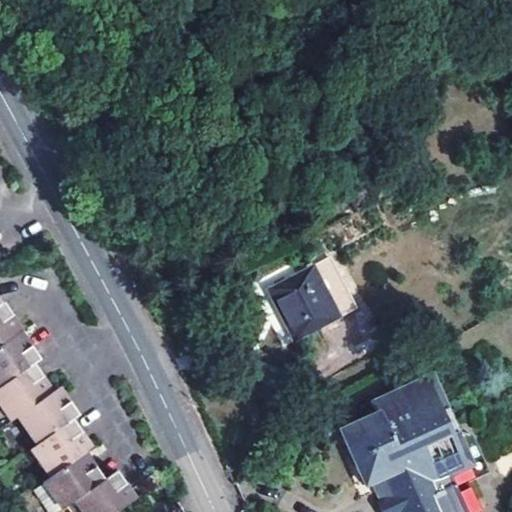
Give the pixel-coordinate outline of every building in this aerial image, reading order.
[(294,345),(354,312),(327,263),(266,296),(294,345)] [(1,308),(0,308),(0,349),(14,340),(16,339),(10,329),(7,325),(12,322),(1,308)] [(0,390),(31,369),(37,365),(28,352),(24,354),(22,351),(14,340),(0,349),(0,390)] [(41,383),(31,369),(0,390),(0,412),(9,426),(16,421),(46,400),(39,391),(36,387),(41,383)] [(459,443),(428,377),(368,403),(374,417),(339,432),(364,487),(373,482),(381,479),(396,511),(462,511),(452,488),(464,482),(488,471),(472,437),(459,443)] [(35,449),(68,426),(74,421),(65,408),(61,410),(58,406),(52,396),(46,400),(16,421),(35,449)] [(77,438),(68,426),(35,449),(28,453),(46,480),(77,460),(83,456),(75,445),(73,441),(77,438)] [(58,511),(70,504),(99,486),(90,472),(86,474),(84,470),(77,460),(46,480),(40,485),(58,511)] [(112,477),(99,486),(70,504),(75,511),(120,511),(127,508),(120,498),(117,493),(121,490),(112,477)] [(382,501),(387,511),(396,511),(381,479),(373,482),(382,501)] [(477,511),(464,482),(452,488),(462,511),(477,511)] [(379,511),(387,511),(382,501),(376,504),(379,511)]
